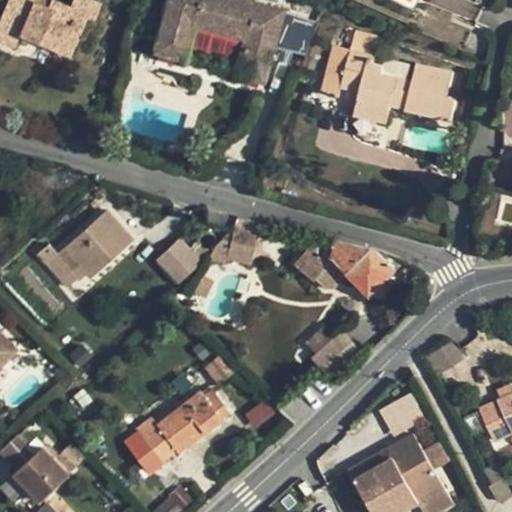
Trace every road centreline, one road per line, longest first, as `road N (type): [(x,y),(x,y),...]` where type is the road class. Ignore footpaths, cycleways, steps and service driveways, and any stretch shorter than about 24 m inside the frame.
road 1 (residential): [(476,287),(392,242),(0,145)]
road 2 (tertiary): [(230,511),(476,287)]
road 3 (residential): [(476,287),(465,238),(468,190),(511,29)]
road 4 (unknown): [(407,351),(489,511)]
